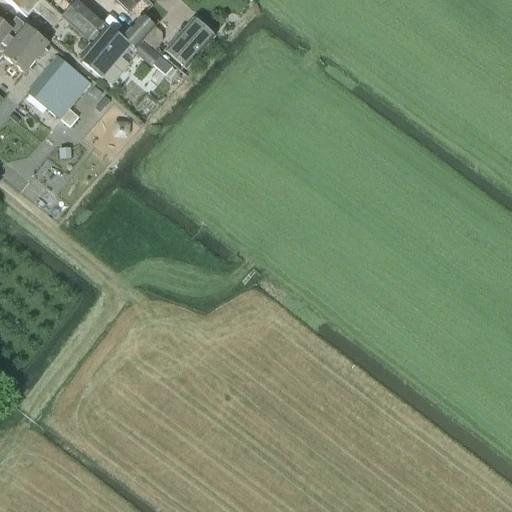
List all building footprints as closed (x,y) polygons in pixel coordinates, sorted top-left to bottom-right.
[(54,27),(57,24),(59,21),(86,43),(100,26),(74,4),(60,21),(36,0),(2,0),(25,18),(33,9),(54,27)] [(36,0),(60,21),(74,4),(68,0),(58,0),(57,1),(55,0),(47,0),(47,1),(45,0),(36,0)] [(113,0),(129,13),(140,0),(113,0)] [(129,15),(134,22),(151,8),(145,1),(129,15)] [(123,37),(135,49),(155,28),(143,17),(123,37)] [(0,59),(2,57),(4,54),(7,51),(26,29),(16,21),(9,30),(0,22),(0,59)] [(185,73),(213,42),(192,23),(164,54),(185,73)] [(4,54),(2,57),(24,75),(47,46),(26,29),(7,51),(4,54)] [(106,29),(79,61),(82,64),(82,65),(101,81),(102,80),(111,87),(129,67),(120,59),(129,49),(106,29)] [(159,59),(142,45),(134,54),(150,69),(152,67),(159,59)] [(159,59),(152,67),(164,78),(171,70),(159,59)] [(58,122),(88,86),(57,60),(26,96),(58,122)] [(94,90),(89,95),(97,101),(101,96),(94,90)] [(115,125),(114,138),(127,139),(128,126),(115,125)] [(69,153),(59,154),(59,163),(69,162),(69,153)]
